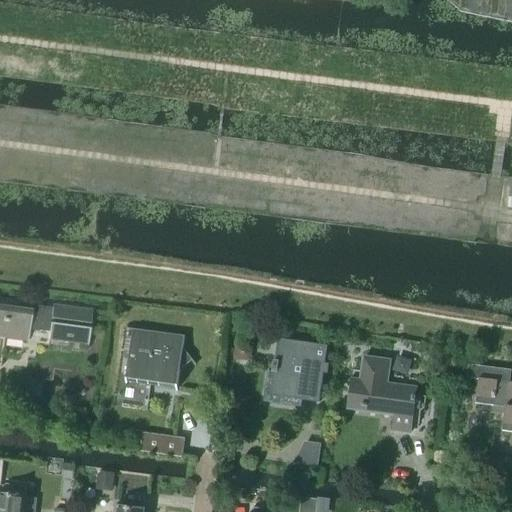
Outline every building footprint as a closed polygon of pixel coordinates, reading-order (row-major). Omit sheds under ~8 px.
[(0,368),(4,339),(28,343),(29,331),(49,334),(48,341),(88,347),(90,330),(87,329),(87,325),(91,325),(93,311),(53,305),(52,309),(21,305),(20,310),(0,307),(0,368)] [(183,348),(184,337),(133,330),(127,378),(178,385),(180,371),(192,361),(183,348)] [(326,348),(279,341),(275,362),(269,362),(263,402),(301,408),(302,400),(318,402),(326,348)] [(233,360),(251,363),(253,348),(235,345),(233,360)] [(438,348),(435,366),(445,367),(448,350),(438,348)] [(394,431),(410,433),(416,388),(389,385),(392,360),(362,356),(359,381),(352,380),(348,408),(396,414),(394,431)] [(511,382),(509,382),(511,370),(468,364),(467,377),(479,379),(476,403),(505,407),(502,430),(511,431),(511,382)] [(163,438),(161,454),(181,457),(184,441),(163,438)] [(98,473),(97,485),(113,487),(114,475),(98,473)] [(0,511),(23,511),(26,497),(27,488),(6,486),(5,495),(0,494),(0,511)] [(236,490),(235,498),(244,499),(245,491),(236,490)]
